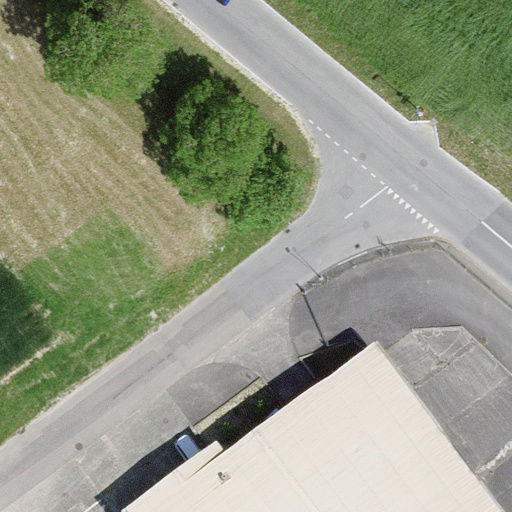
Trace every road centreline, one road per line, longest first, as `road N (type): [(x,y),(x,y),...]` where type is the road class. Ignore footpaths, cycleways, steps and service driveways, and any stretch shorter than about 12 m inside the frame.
road 1 (unclassified): [(0,471),(413,165)]
road 2 (tertiary): [(413,165),(215,0)]
road 3 (tertiary): [(511,247),(413,165)]
